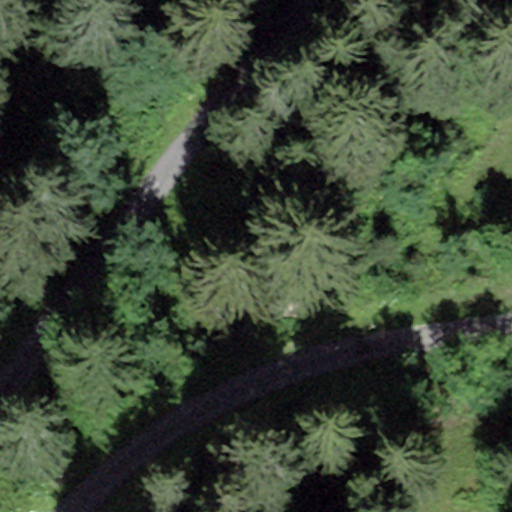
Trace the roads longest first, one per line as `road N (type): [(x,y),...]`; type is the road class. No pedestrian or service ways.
road 1 (unclassified): [(299,0),(202,111),(0,391)]
road 2 (unclassified): [(75,511),(143,450),(257,382),(385,341),(511,324)]
